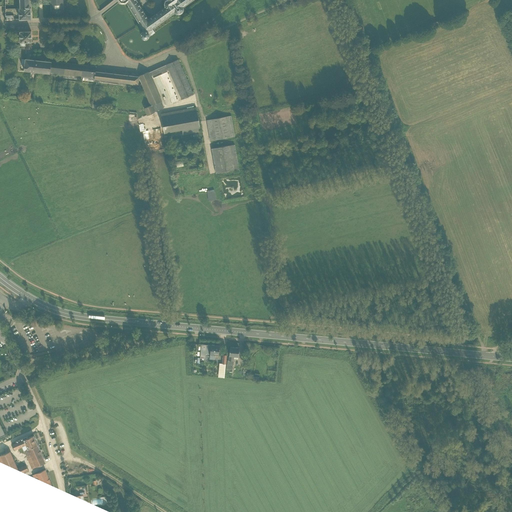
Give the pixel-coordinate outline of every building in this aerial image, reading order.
[(19,0),(20,8),(19,8),(19,19),(19,20),(31,19),(31,7),(30,7),(29,0),(50,0),(51,18),(63,17),(62,0),(19,0)] [(117,0),(119,2),(120,2),(121,3),(122,3),(123,3),(124,3),(125,3),(126,2),(143,30),(143,31),(142,31),(141,32),(141,33),(141,34),(141,35),(141,36),(142,37),(142,38),(143,38),(144,38),(144,39),(145,39),(146,38),(147,38),(148,38),(148,37),(149,37),(149,36),(155,32),(152,29),(175,13),(176,13),(177,14),(178,14),(179,14),(180,13),(181,13),(182,13),(182,12),(183,11),(183,10),(184,9),(184,8),(184,7),(183,7),(192,0),(117,0)] [(32,31),(19,31),(21,50),(16,50),(16,54),(21,54),(21,57),(26,57),(26,50),(25,50),(32,49),(32,42),(32,31)] [(50,74),(51,61),(25,58),(25,59),(21,58),(21,64),(24,64),(24,71),(27,71),(29,71),(50,74)] [(193,95),(178,59),(166,65),(166,64),(149,72),(148,72),(138,76),(139,79),(143,88),(142,88),(150,105),(144,108),(147,116),(155,112),(154,112),(164,107),(161,102),(162,101),(151,76),(161,72),(162,74),(166,72),(165,71),(168,70),(182,100),(193,95)] [(51,61),(50,74),(72,76),(74,76),(83,77),(83,80),(94,81),(94,79),(96,79),(101,80),(101,83),(124,85),(124,83),(138,84),(139,79),(138,76),(95,71),(96,66),(51,61)] [(196,107),(161,114),(163,128),(164,133),(182,130),(183,135),(201,132),(200,127),(199,127),(196,107)] [(231,116),(206,120),(210,141),(235,136),(231,116)] [(235,145),(211,149),(216,174),(239,169),(235,145)] [(183,160),(172,162),(173,168),(184,166),(183,160)] [(206,191),(207,193),(208,201),(216,200),(215,192),(214,192),(214,189),(206,191)] [(210,354),(209,359),(215,359),(215,357),(218,358),(219,346),(201,344),(200,358),(205,358),(206,353),(210,354)] [(222,364),(219,363),(218,377),(224,378),(227,347),(224,347),(222,364)] [(226,372),(232,373),(233,365),(234,359),(238,359),(239,348),(230,347),(228,360),(227,360),(227,365),(226,365),(226,372)] [(23,448),(32,471),(45,466),(34,437),(12,446),(14,452),(23,448)] [(19,477),(10,454),(0,457),(0,466),(6,482),(19,477)] [(43,503),(57,497),(46,469),(32,475),(36,485),(40,483),(45,495),(41,497),(43,503)] [(21,485),(19,481),(2,489),(11,509),(2,511),(37,511),(38,511),(28,489),(32,487),(29,481),(21,485)] [(98,511),(98,509),(85,510),(83,495),(71,496),(72,511),(98,511)]
